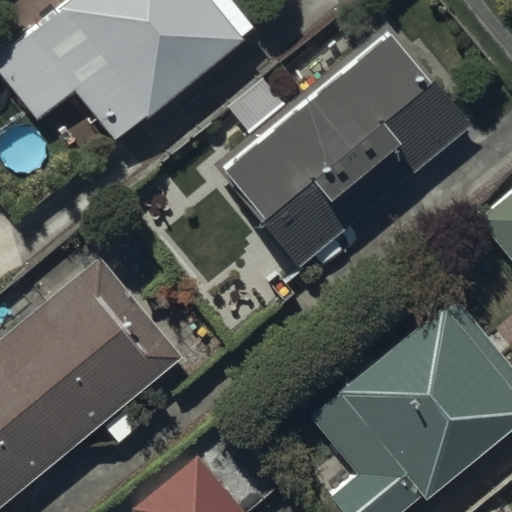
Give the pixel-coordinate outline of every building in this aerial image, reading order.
[(53,0),(0,43),(0,72),(32,112),(68,83),(108,132),(142,104),(144,106),(250,19),(234,0),(53,0)] [(381,15),(216,153),(255,198),(249,203),(295,258),(468,113),(421,57),(418,59),(381,15)] [(511,180),(474,210),(511,259),(511,180)] [(0,494),(178,348),(95,247),(0,324),(0,494)] [(353,466),(326,487),(345,511),(389,511),(511,416),(511,361),(456,290),(443,300),(439,295),(333,377),(340,385),(309,409),(353,466)] [(244,511),(190,446),(122,501),(131,511),(244,511)]
